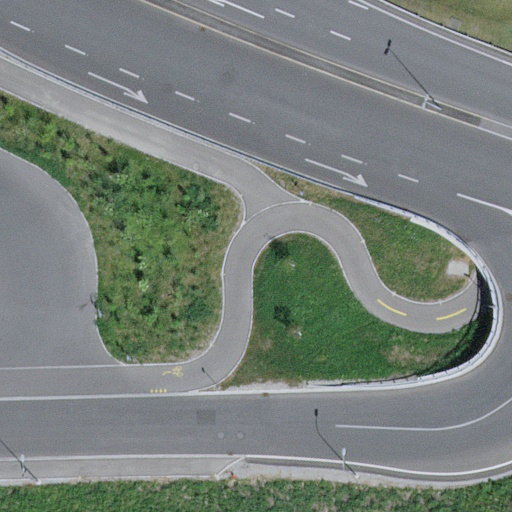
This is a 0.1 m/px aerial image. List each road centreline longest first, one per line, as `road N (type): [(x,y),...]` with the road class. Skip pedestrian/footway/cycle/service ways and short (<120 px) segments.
road 1 (unclassified): [(0,435),(416,432),(461,428),(511,403)]
road 2 (primary): [(40,0),(343,122)]
road 3 (primary): [(511,100),(265,0)]
road 4 (unclassified): [(343,122),(511,249)]
road 5 (primary): [(343,122),(511,181)]
